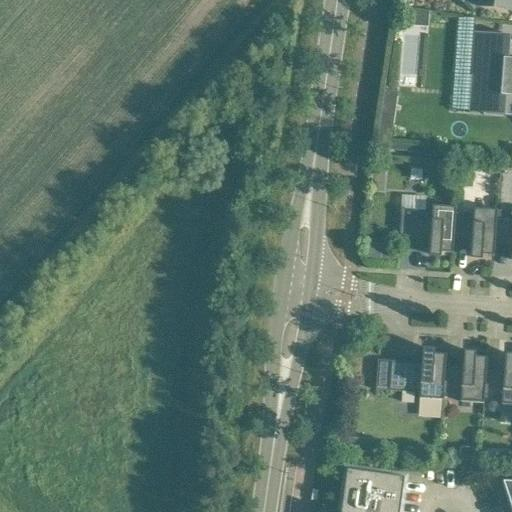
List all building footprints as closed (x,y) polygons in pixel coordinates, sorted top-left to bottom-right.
[(511,0),(477,0),(476,6),(511,11),(511,0)] [(511,116),(511,59),(504,59),(504,51),(508,52),(509,40),(509,37),(510,37),(510,36),(472,33),(473,19),(456,18),(452,75),(471,76),(469,114),(511,116)] [(385,90),(381,119),(393,120),(398,92),(385,90)] [(453,244),(453,240),(455,214),(455,208),(432,206),(431,212),(401,210),(398,240),(400,240),(400,236),(430,238),(428,255),(440,256),(440,253),(452,254),(453,244)] [(494,247),(494,243),(496,217),(497,211),(473,209),(473,215),(455,214),(453,240),(471,241),(470,258),(481,258),(482,256),(493,257),(494,247)] [(511,217),(496,217),(494,243),(511,244),(511,260),(511,217)] [(443,395),(444,370),(445,365),(445,355),(434,354),(434,352),(422,351),(421,368),(391,366),(391,362),(390,362),(390,365),(378,365),(379,361),(377,361),(375,391),(419,394),(418,400),(442,401),(442,395),(443,395)] [(484,398),(485,372),(487,358),(475,357),(475,355),(463,354),(462,371),(444,370),(443,395),(460,397),(460,403),(483,404),(484,398)] [(511,357),(504,357),(503,374),(485,372),(484,398),(501,400),(501,405),(511,406),(511,357)] [(343,437),(342,451),(366,453),(366,451),(380,452),(381,440),(343,437)] [(398,511),(404,478),(346,470),(340,511),(398,511)] [(511,511),(511,482),(501,482),(510,511),(511,511)]
